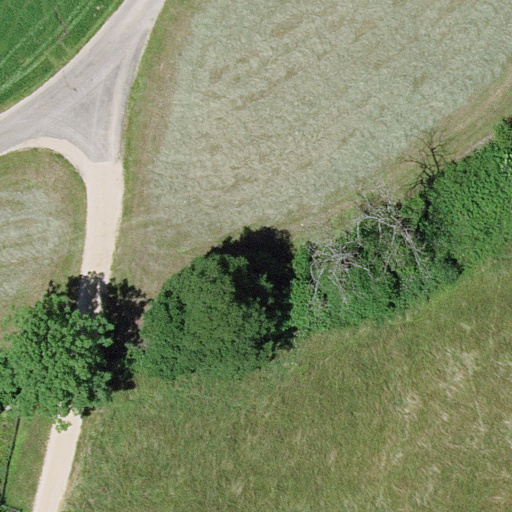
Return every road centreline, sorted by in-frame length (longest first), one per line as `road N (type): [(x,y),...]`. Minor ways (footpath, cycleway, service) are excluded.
road 1 (track): [(48,511),(107,239),(111,163),(90,90)]
road 2 (unclassified): [(0,143),(90,90),(150,0)]
